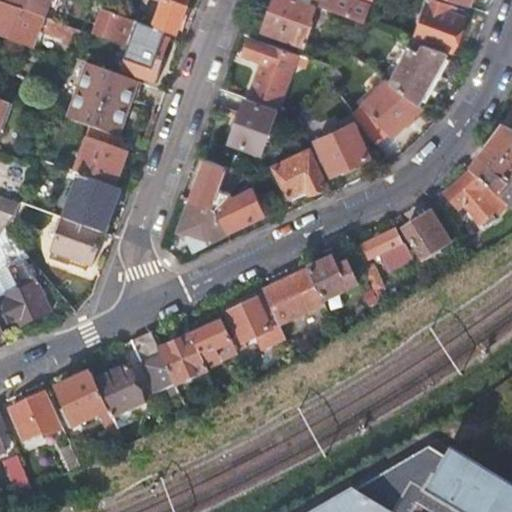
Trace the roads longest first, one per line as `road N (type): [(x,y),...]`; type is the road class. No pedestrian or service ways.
road 1 (residential): [(511,26),(491,84),(452,143),(391,192),(154,302)]
road 2 (residential): [(223,0),(137,232),(154,302)]
road 3 (residential): [(154,302),(0,371)]
